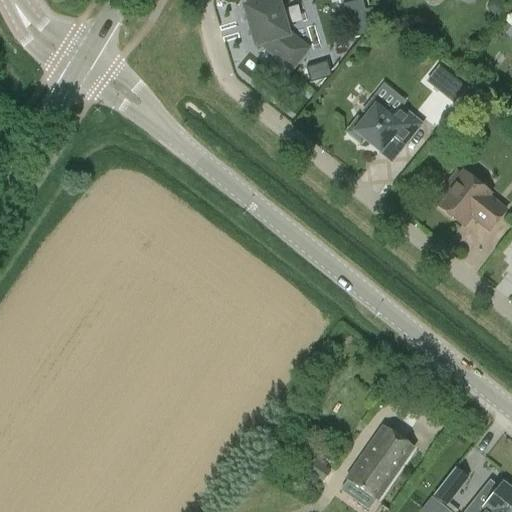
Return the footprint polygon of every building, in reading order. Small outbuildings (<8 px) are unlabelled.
[(290,69),(306,49),(286,33),(277,2),(278,0),(250,0),(248,6),(243,7),(254,46),(259,44),(290,69)] [(310,83),(331,74),(325,59),(304,68),(310,83)] [(447,74),(434,89),(454,105),(466,89),(447,74)] [(346,133),(360,144),(363,140),(379,153),(392,138),(403,147),(421,125),(399,107),(390,118),(384,114),(387,110),(373,98),(362,112),(366,116),(361,122),(357,119),(346,133)] [(489,232),(505,212),(486,197),(488,194),(463,173),(460,176),(456,172),(441,190),(446,194),(436,206),(462,227),(470,216),(477,221),(476,222),(489,232)] [(382,426),(345,478),(376,501),(414,449),(382,426)] [(305,472),(323,484),(331,471),(314,460),(314,461),(296,450),(289,461),(306,471),(305,472)] [(456,468),(433,498),(443,506),(467,477),(456,468)] [(506,511),(511,505),(511,491),(502,483),(482,509),(484,511),(482,511),(506,511)]
